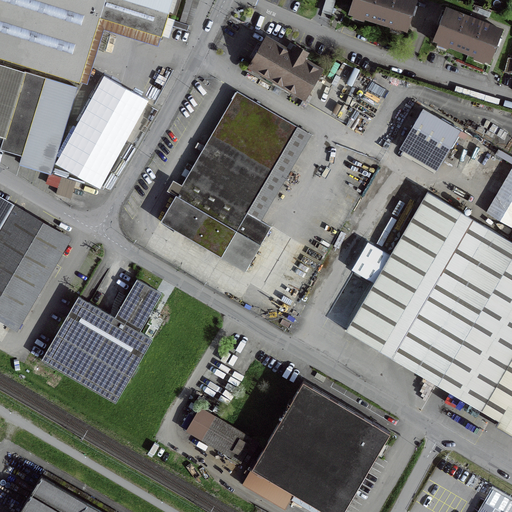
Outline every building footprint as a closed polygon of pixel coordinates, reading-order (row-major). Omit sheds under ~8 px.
[(0,0),(0,59),(79,83),(99,18),(161,37),(172,0),(0,0)] [(192,25),(199,0),(187,0),(181,21),(192,25)] [(353,0),(349,13),(405,31),(414,0),(353,0)] [(484,60),(489,62),(501,31),(446,9),(434,40),(484,60)] [(266,39),(250,66),(278,82),(275,86),(282,90),(284,86),(304,98),(320,70),(302,60),(306,53),(297,47),(292,55),(266,39)] [(511,59),(507,58),(503,73),(511,74),(511,69),(511,59)] [(49,174),(76,87),(23,71),(0,147),(0,149),(22,157),(20,162),(31,166),(30,168),(49,174)] [(160,222),(244,271),(270,228),(246,213),(297,127),(236,92),(160,222)] [(436,172),(458,131),(423,112),(400,152),(436,172)] [(511,168),(488,212),(511,225),(511,168)] [(511,436),(511,242),(427,192),(345,331),(430,381),(437,384),(498,420),(494,426),(511,436)] [(72,238),(0,196),(0,323),(17,333),(72,238)] [(78,297),(70,310),(41,361),(116,404),(153,340),(140,333),(163,294),(137,279),(117,312),(114,318),(78,297)] [(285,510),(292,499),(314,511),(343,511),(377,453),(382,456),(384,451),(388,445),(384,442),(391,430),(303,378),(241,484),(285,510)] [(251,452),(258,440),(255,438),(255,437),(200,405),(186,430),(241,462),(248,450),(251,452)] [(106,511),(41,474),(18,511),(106,511)] [(511,511),(511,501),(492,490),(479,511),(511,511)]
